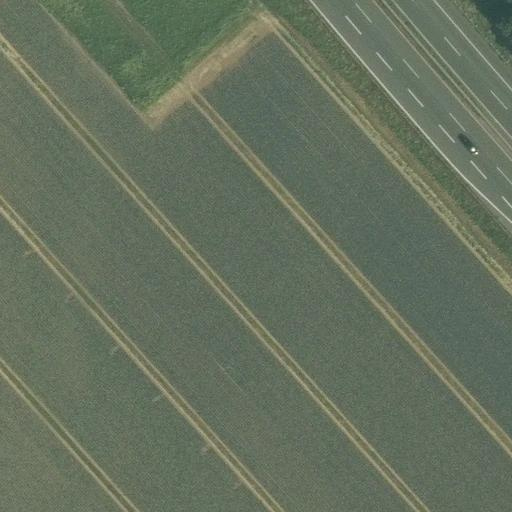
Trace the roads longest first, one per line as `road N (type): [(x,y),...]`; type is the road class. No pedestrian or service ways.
road 1 (motorway): [(351,0),(511,183)]
road 2 (motorway): [(511,109),(415,0)]
